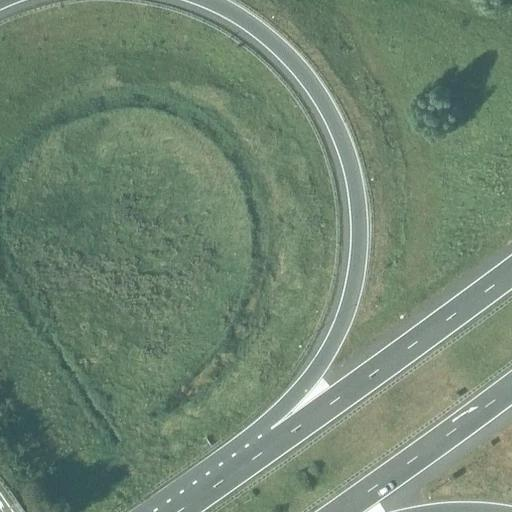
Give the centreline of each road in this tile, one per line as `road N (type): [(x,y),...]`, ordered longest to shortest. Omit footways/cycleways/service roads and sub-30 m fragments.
road 1 (motorway): [(205,0),(277,46),(316,90),(355,192),(355,267),(342,319),(275,441)]
road 2 (motorway): [(511,271),(275,441)]
road 3 (motorway): [(340,511),(511,387)]
road 4 (motorway): [(275,441),(176,511)]
